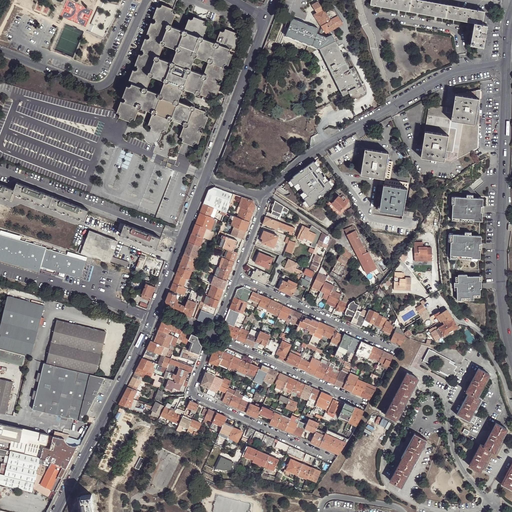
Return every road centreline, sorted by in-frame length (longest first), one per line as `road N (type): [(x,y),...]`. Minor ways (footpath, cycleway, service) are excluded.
road 1 (tertiary): [(511,354),(500,260),(505,63)]
road 2 (residential): [(263,198),(318,148),(395,104),(449,74),(505,63)]
road 3 (residential): [(55,511),(155,308)]
road 4 (residential): [(214,335),(193,395),(331,458)]
road 5 (residential): [(0,51),(98,86),(111,76),(146,0)]
road 6 (residential): [(237,276),(394,349)]
road 7 (residential): [(205,179),(265,18)]
road 8 (residential): [(214,335),(363,404)]
road 9 (residential): [(431,388),(442,394),(459,465),(498,511)]
road 10 (residential): [(155,308),(205,179)]
